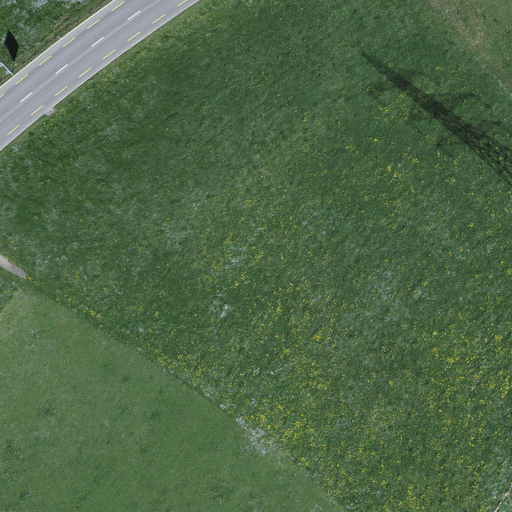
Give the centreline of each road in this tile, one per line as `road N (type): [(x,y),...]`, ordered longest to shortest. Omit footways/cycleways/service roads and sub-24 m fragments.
road 1 (track): [(330,511),(268,435),(153,352),(0,262)]
road 2 (primary): [(0,119),(155,0)]
